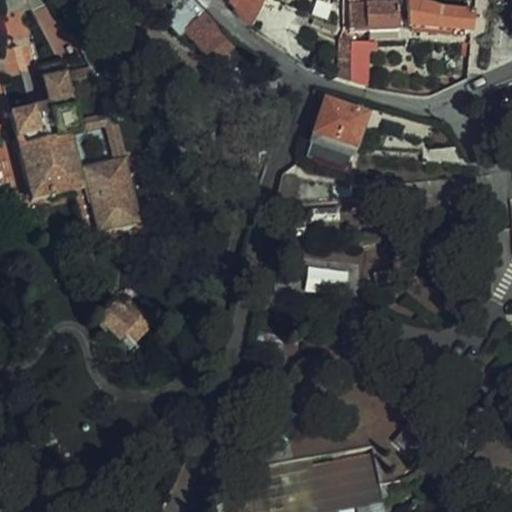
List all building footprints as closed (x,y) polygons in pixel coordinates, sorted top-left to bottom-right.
[(241,0),(235,13),(254,29),(267,2),(264,0),(241,0)] [(366,2),(368,31),(397,29),(396,0),(374,1),(366,2)] [(408,0),(409,28),(472,32),(474,11),(440,9),(420,0),(408,0)] [(351,43),(367,42),(368,31),(366,2),(352,2),(352,30),(351,43)] [(221,27),(198,4),(179,23),(187,31),(184,34),(210,57),(231,36),(221,27)] [(367,42),(351,43),(350,66),(349,83),(358,86),(365,87),(365,49),(367,49),(368,42),(367,42)] [(339,43),(337,66),(350,66),(351,43),(339,43)] [(337,66),(334,78),(349,83),(350,66),(337,66)] [(139,224),(123,160),(113,162),(105,129),(81,135),(78,125),(109,118),(102,88),(71,95),(66,76),(41,82),(47,106),(35,109),(35,113),(10,120),(31,204),(72,193),(85,190),(98,235),(109,232),(139,224)] [(346,173),(367,115),(327,101),(305,158),(346,173)] [(123,160),(113,117),(109,118),(78,125),(81,135),(105,129),(113,162),(123,160)] [(258,130),(225,130),(225,176),(259,176),(258,130)] [(390,179),(391,193),(392,218),(477,203),(477,189),(492,188),(492,174),(390,179)] [(284,179),(281,189),(281,204),(300,207),(352,199),(351,187),(284,179)] [(85,190),(72,193),(87,244),(111,238),(109,232),(98,235),(85,190)] [(286,296),(360,297),(361,260),(286,259),(286,296)] [(261,294),(259,307),(285,310),(286,298),(261,294)] [(326,316),(329,303),(302,300),(299,313),(326,316)] [(122,312),(114,304),(97,322),(92,329),(115,349),(121,343),(130,352),(151,328),(127,306),(122,312)] [(361,329),(364,317),(336,313),(334,325),(361,329)] [(284,337),(259,332),(257,343),(281,347),(284,337)] [(372,354),(368,343),(344,350),(348,362),(372,354)] [(271,373),(258,370),(253,397),(266,400),(271,373)] [(437,426),(419,412),(395,444),(413,457),(437,426)] [(381,511),(367,453),(213,491),(218,511),(332,511),(360,505),(362,511),(381,511)]
